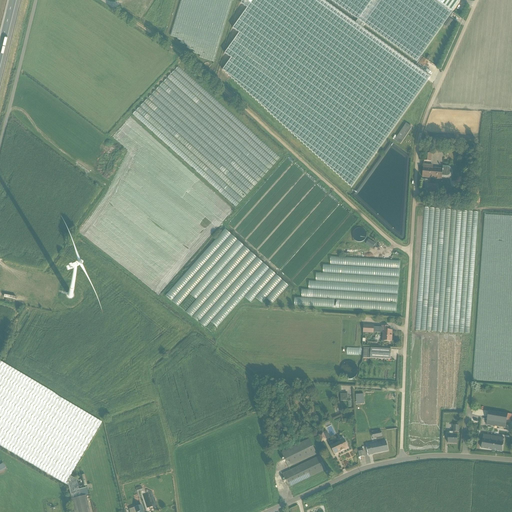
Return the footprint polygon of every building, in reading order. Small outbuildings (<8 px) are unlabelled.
[(235,0),(236,8),(238,0),(181,0),(173,36),(177,37),(186,0),(187,8),(188,10),(191,5),(192,0),(235,0)] [(352,189),(431,78),(325,0),(246,0),(243,5),(249,10),(235,29),(242,34),(227,54),(234,59),(224,73),(352,189)] [(331,0),(417,61),(459,0),(331,0)] [(177,40),(183,41),(182,44),(188,45),(189,39),(185,38),(186,35),(183,35),(183,32),(178,31),(177,40)] [(82,227),(161,295),(279,159),(260,167),(259,167),(250,144),(257,141),(257,143),(260,140),(177,69),(157,93),(156,93),(152,97),(153,97),(150,100),(152,104),(148,101),(146,103),(147,108),(144,105),(141,108),(144,111),(137,113),(122,130),(115,138),(141,160),(82,227)] [(413,127),(407,123),(395,141),(401,145),(413,127)] [(422,176),(448,178),(450,176),(452,174),(453,171),(451,167),(449,166),(446,165),(442,165),(442,168),(432,167),(432,164),(423,163),(422,176)] [(463,255),(465,211),(422,209),(420,262),(423,262),(421,309),(416,309),(415,321),(445,322),(470,324),(472,262),(467,262),(467,256),(463,255)] [(477,311),(474,380),(511,381),(511,328),(507,328),(507,322),(500,322),(501,293),(495,290),(496,274),(499,275),(503,271),(503,269),(511,261),(511,214),(481,213),(478,312),(477,311)] [(275,305),(291,286),(225,230),(168,297),(214,336),(245,299),(252,304),(257,298),(264,304),(268,300),(275,305)] [(370,241),(368,245),(375,249),(378,245),(370,241)] [(399,312),(402,262),(333,258),(332,266),(325,266),(325,274),(318,274),(318,282),(311,282),(311,291),(304,290),(303,299),(297,298),(296,307),(342,309),(339,302),(345,300),(342,297),(348,295),(351,303),(351,294),(355,293),(356,297),(354,300),(359,298),(359,293),(378,295),(381,302),(383,300),(385,306),(381,311),(399,312)] [(287,264),(282,272),(294,280),(299,272),(287,264)] [(324,316),(244,311),(241,353),(361,361),(363,323),(324,321),(324,316)] [(364,332),(375,333),(375,325),(364,324),(364,332)] [(391,331),(381,330),(380,341),(391,341),(391,331)] [(206,347),(152,369),(174,423),(169,425),(177,445),(252,414),(250,410),(253,408),(248,395),(251,393),(243,374),(239,375),(235,365),(225,369),(218,352),(209,356),(206,347)] [(365,349),(365,359),(393,361),(393,350),(365,349)] [(102,421),(0,360),(0,447),(64,485),(83,453),(102,421)] [(488,410),(486,425),(505,428),(507,414),(488,410)] [(453,430),(448,430),(447,444),(457,444),(458,423),(453,423),(453,430)] [(326,438),(323,431),(318,434),(321,441),(326,438)] [(503,437),(482,434),(480,449),(501,452),(503,437)] [(309,438),(281,452),(290,469),(282,473),(288,487),(325,468),(309,438)] [(330,445),(334,454),(348,447),(344,438),(330,445)] [(387,452),(385,440),(366,444),(367,455),(387,452)] [(73,511),(88,511),(84,496),(71,499),(73,511)]
